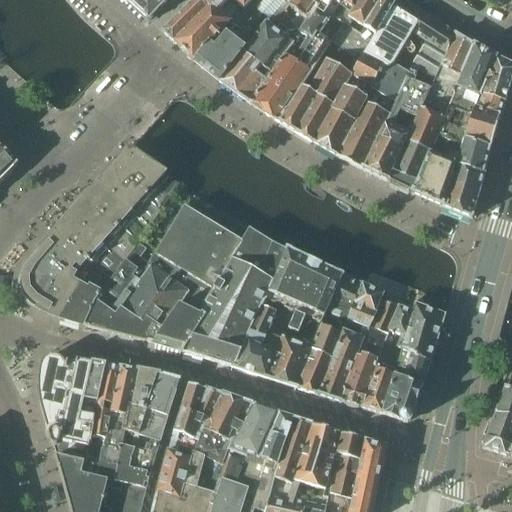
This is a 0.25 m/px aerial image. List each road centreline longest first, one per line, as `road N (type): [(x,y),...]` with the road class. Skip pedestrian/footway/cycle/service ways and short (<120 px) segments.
road 1 (residential): [(159,60),(295,154),(492,249)]
road 2 (residential): [(159,60),(59,176)]
road 3 (tertiary): [(492,249),(457,382)]
